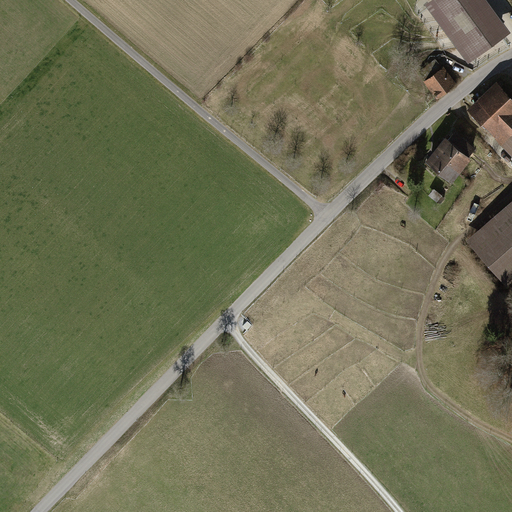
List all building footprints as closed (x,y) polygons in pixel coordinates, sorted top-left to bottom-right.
[(473,60),(511,33),(487,0),(432,0),(426,5),(428,8),(437,21),(444,30),(450,38),(456,47),(468,63),(473,60)] [(440,61),(420,75),(438,101),(458,87),(440,61)] [(502,144),(511,154),(511,96),(497,80),(468,107),(502,144)] [(446,140),(468,157),(474,149),(453,132),(446,140)] [(461,172),(471,159),(468,157),(446,140),(444,138),(434,151),(461,172)] [(452,183),(461,172),(434,151),(425,162),(452,183)] [(511,205),(468,241),(505,288),(511,282),(511,205)]
